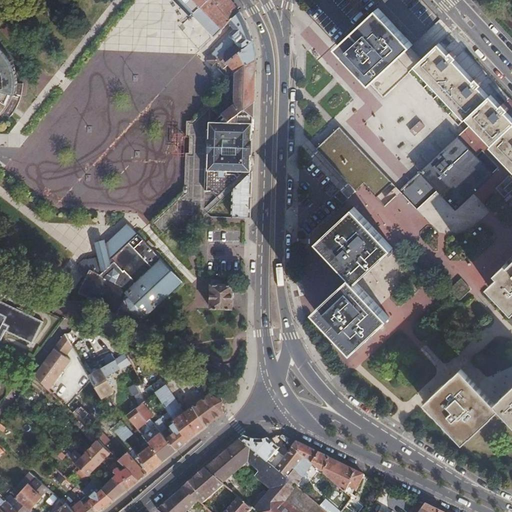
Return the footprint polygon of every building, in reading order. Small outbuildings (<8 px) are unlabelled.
[(194,0),(181,0),(194,13),(201,7),(194,0)] [(241,11),(232,0),(207,0),(201,7),(194,13),(216,36),(230,22),(241,11)] [(220,55),(226,62),(254,41),(246,20),(245,19),(243,16),(241,11),(230,22),(233,26),(235,28),(214,52),(219,57),(220,55)] [(371,27),(334,59),(368,98),(406,63),(371,27)] [(219,68),(228,78),(235,72),(256,58),(254,41),(226,62),(219,68)] [(440,43),(423,59),(424,60),(441,44),(440,43)] [(21,98),(21,97),(22,93),(23,86),(24,83),(17,83),(17,76),(16,68),(13,62),(10,57),(7,52),(3,48),(0,45),(0,115),(3,114),(4,112),(7,114),(10,118),(13,113),(17,108),(19,104),(21,98)] [(215,64),(219,68),(226,62),(220,55),(219,57),(214,52),(212,54),(207,60),(213,66),(215,64)] [(235,104),(222,114),(229,121),(245,109),(255,101),(256,72),(256,58),(235,72),(228,78),(229,79),(227,81),(231,85),(230,98),(235,104)] [(441,102),(461,123),(467,118),(418,65),(412,71),(441,102)] [(412,71),(410,73),(459,126),(461,123),(441,102),(412,71)] [(378,88),(377,89),(384,97),(386,96),(378,88)] [(416,90),(377,126),(412,164),(451,128),(416,90)] [(255,101),(245,109),(254,117),(255,117),(255,101)] [(185,191),(151,224),(162,236),(173,225),(184,236),(234,189),(253,172),(252,172),(252,159),(247,159),(248,140),(253,140),(253,117),(254,117),(245,109),(229,121),(222,114),(210,103),(192,121),(187,121),(187,137),(190,137),(189,153),(186,153),(185,191)] [(474,122),(467,129),(511,176),(511,165),(493,144),(494,143),(474,122)] [(511,176),(467,129),(459,136),(477,156),(483,151),(498,167),(493,173),(503,183),(509,177),(511,179),(511,176)] [(511,251),(511,179),(509,177),(503,183),(494,174),(477,156),(459,136),(420,172),(438,191),(424,203),(417,209),(400,191),(385,206),(376,197),(392,182),(379,169),(367,156),(344,131),(342,133),(337,133),(335,131),(316,149),(459,302),(511,251)] [(253,172),(234,189),(233,215),(251,216),(253,172)] [(355,207),(348,214),(343,218),(345,219),(338,225),(340,227),(337,230),(335,228),(328,235),(326,234),(318,241),(351,277),(344,283),(346,285),(339,291),(341,293),(338,296),(336,294),(329,301),(327,299),(323,304),(315,311),(354,351),(361,344),(361,345),(383,324),(382,324),(388,319),(383,314),(385,312),(357,282),(364,275),(365,275),(386,255),(386,254),(393,248),(355,207)] [(345,219),(343,218),(326,234),(328,235),(335,228),(337,230),(340,227),(338,225),(345,219)] [(97,247),(100,256),(88,259),(86,259),(86,260),(83,261),(81,264),(80,265),(79,268),(79,272),(79,273),(87,277),(79,292),(97,302),(96,305),(116,315),(120,308),(143,315),(182,282),(130,224),(107,245),(97,247)] [(511,261),(509,264),(510,266),(489,286),(511,311),(511,261)] [(344,283),(327,299),(329,301),(336,294),(338,296),(341,293),(339,291),(346,285),(344,283)] [(211,284),(210,308),(233,309),(234,284),(211,284)] [(0,343),(2,341),(0,340),(0,329),(1,329),(33,344),(44,321),(0,300),(0,343)] [(68,330),(65,334),(71,343),(75,341),(68,330)] [(54,349),(34,376),(49,391),(70,360),(54,349)] [(107,364),(89,375),(103,398),(103,397),(103,398),(114,392),(105,377),(121,368),(112,354),(109,355),(110,356),(107,358),(110,362),(107,364)] [(434,397),(432,396),(425,403),(463,444),(471,437),(493,416),(500,410),(511,422),(511,390),(504,399),(502,397),(495,404),(461,368),(454,376),(455,377),(434,397)] [(432,396),(434,397),(455,377),(454,376),(454,375),(432,396)] [(156,391),(167,384),(163,378),(152,386),(156,391)] [(174,419),(185,411),(167,384),(156,391),(165,405),(174,419)] [(511,390),(511,387),(502,397),(504,399),(511,390)] [(223,401),(210,394),(193,406),(193,407),(207,426),(224,413),(224,412),(222,407),(222,404),(223,401)] [(150,406),(145,400),(137,407),(137,408),(147,421),(150,419),(154,416),(148,408),(150,406)] [(207,426),(193,407),(185,411),(174,419),(188,440),(207,426)] [(147,421),(137,408),(127,416),(138,430),(147,423),(148,422),(147,421)] [(118,422),(113,415),(106,421),(111,428),(113,427),(118,422)] [(166,438),(171,434),(154,416),(150,419),(161,432),(166,438)] [(161,432),(150,419),(147,421),(148,422),(147,423),(152,430),(151,431),(149,431),(148,431),(146,434),(145,436),(144,437),(148,442),(161,432)] [(188,440),(174,419),(171,421),(172,424),(170,425),(175,431),(171,434),(166,438),(170,442),(177,450),(188,440)] [(82,430),(85,426),(79,420),(76,424),(82,430)] [(133,434),(121,420),(118,422),(113,427),(124,440),(125,441),(133,434)] [(97,438),(85,426),(82,430),(81,430),(93,442),(97,438)] [(104,434),(99,439),(105,446),(110,440),(104,434)] [(280,438),(292,448),(312,464),(319,453),(283,435),(281,436),(281,437),(280,438)] [(244,436),(241,439),(276,468),(297,486),(302,480),(301,480),(313,465),(312,464),(292,448),(284,458),(279,454),(280,452),(278,450),(279,448),(268,439),(259,440),(252,439),(246,437),(244,436)] [(90,448),(87,452),(99,464),(100,463),(111,452),(105,446),(99,439),(90,448)] [(241,439),(206,469),(223,484),(249,462),(259,472),(256,477),(270,489),(253,510),(255,511),(326,511),(297,486),(276,468),(241,439)] [(85,453),(87,452),(90,448),(84,442),(79,447),(85,453)] [(157,453),(163,460),(177,450),(170,442),(157,453)] [(137,456),(148,472),(163,460),(157,453),(151,445),(138,455),(137,456)] [(76,450),(68,457),(88,475),(99,464),(87,452),(85,453),(82,456),(76,450)] [(119,460),(126,467),(139,480),(147,473),(128,451),(119,460)] [(312,464),(313,465),(322,473),(330,458),(319,453),(312,464)] [(330,458),(322,473),(345,493),(348,487),(357,491),(365,475),(330,458)] [(118,474),(114,477),(126,489),(139,480),(126,467),(122,470),(118,466),(114,469),(118,474)] [(223,484),(206,469),(183,489),(198,501),(202,505),(225,485),(223,484)] [(114,477),(102,489),(103,490),(113,500),(126,489),(114,477)] [(50,489),(37,478),(31,485),(43,496),(50,489)] [(75,486),(68,480),(64,484),(72,491),(73,491),(76,487),(75,486)] [(31,485),(28,483),(16,497),(19,500),(31,511),(43,496),(31,485)] [(79,483),(75,486),(76,487),(79,489),(86,496),(87,496),(90,494),(87,490),(85,489),(79,483)] [(93,497),(90,500),(99,510),(113,500),(103,490),(102,489),(98,493),(96,491),(91,495),(93,497)] [(186,511),(198,501),(183,489),(158,510),(160,511),(186,511)] [(11,495),(6,501),(19,511),(29,511),(31,511),(19,500),(18,501),(11,495)] [(0,496),(0,508),(2,510),(3,510),(5,511),(19,511),(6,501),(0,496)] [(226,511),(249,511),(252,509),(239,498),(226,511)] [(81,499),(72,508),(76,511),(96,511),(99,510),(90,500),(85,504),(81,499)] [(420,511),(426,504),(418,501),(411,511),(420,511)] [(61,510),(62,511),(76,511),(72,508),(67,502),(60,509),(61,510)]
